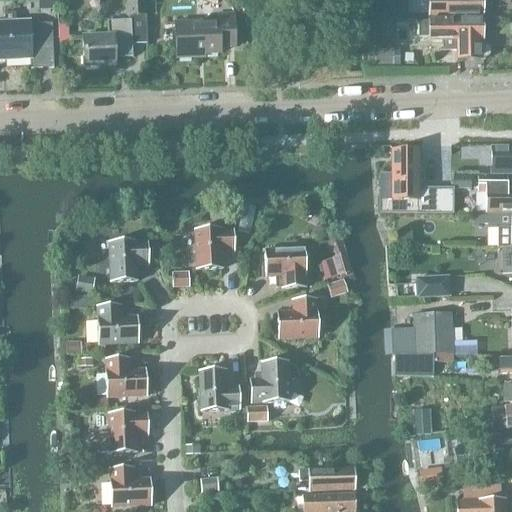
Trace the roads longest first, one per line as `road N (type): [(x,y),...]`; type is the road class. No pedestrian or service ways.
road 1 (residential): [(0,124),(511,101)]
road 2 (residential): [(168,364),(186,346),(232,344),(247,334),(243,308),(234,304),(179,306),(167,320)]
road 3 (residential): [(175,511),(168,364)]
